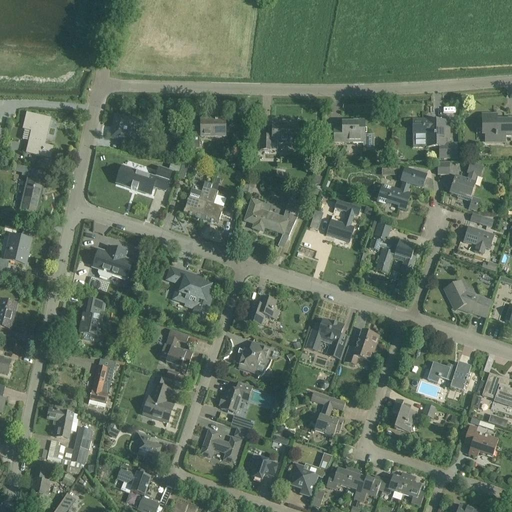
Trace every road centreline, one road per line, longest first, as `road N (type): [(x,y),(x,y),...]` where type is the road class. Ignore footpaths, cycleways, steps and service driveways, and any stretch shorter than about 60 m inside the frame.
road 1 (unclassified): [(100,88),(363,91),(511,82)]
road 2 (residential): [(286,511),(182,479),(175,468),(245,264)]
road 3 (residential): [(4,511),(73,208)]
road 4 (residential): [(413,321),(370,438),(445,471)]
road 5 (residential): [(245,264),(73,208)]
road 6 (residential): [(413,321),(245,264)]
road 7 (residential): [(73,208),(100,88)]
road 8 (residential): [(413,321),(444,228),(441,217),(428,214)]
